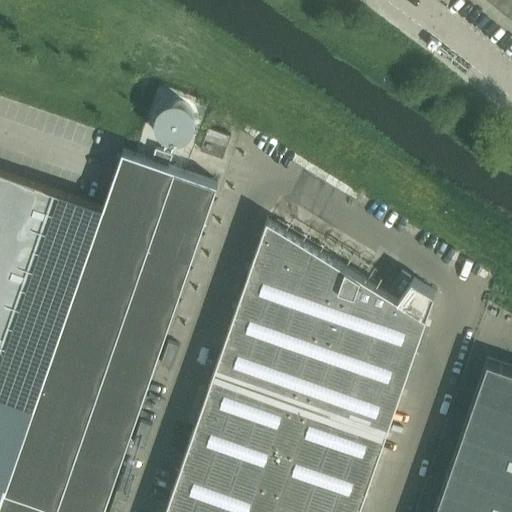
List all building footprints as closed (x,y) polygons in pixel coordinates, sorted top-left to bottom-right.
[(511,0),(491,0),(511,16),(511,0)] [(198,120),(199,114),(198,107),(196,101),(191,97),(185,94),(179,92),(173,93),(167,96),(162,101),(159,106),(158,113),(159,119),(162,125),(166,129),(172,132),(178,133),(185,132),(190,130),(195,125),(198,120)] [(74,511),(103,511),(218,181),(170,164),(174,153),(156,146),(152,158),(123,148),(103,205),(0,168),(0,504),(6,488),(74,511)] [(164,511),(357,511),(427,314),(267,216),(164,511)] [(511,511),(511,366),(488,358),(433,511),(511,511)] [(198,359),(190,381),(201,385),(209,363),(198,359)] [(173,428),(166,451),(177,455),(185,432),(173,428)] [(149,498),(144,511),(157,511),(161,502),(149,498)]
